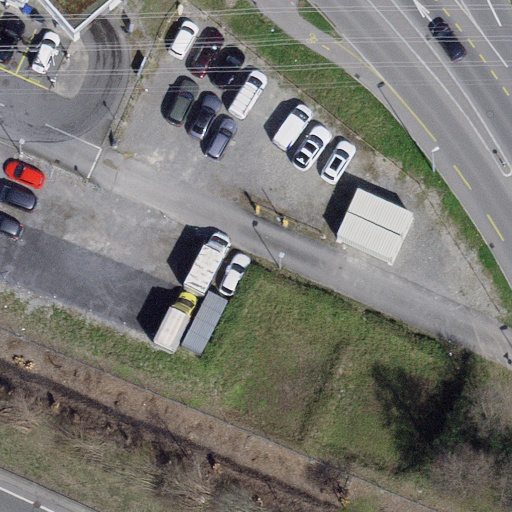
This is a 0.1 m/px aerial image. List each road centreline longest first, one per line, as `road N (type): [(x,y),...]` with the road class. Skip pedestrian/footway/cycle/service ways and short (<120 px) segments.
road 1 (unknown): [(225,222),(351,283),(511,345)]
road 2 (tertiary): [(394,0),(511,141)]
